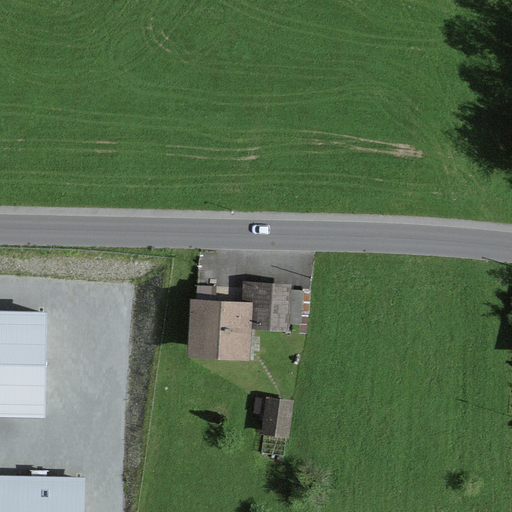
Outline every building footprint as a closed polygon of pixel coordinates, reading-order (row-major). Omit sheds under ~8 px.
[(255,320),(305,323),(309,293),(258,290),(255,320)] [(198,296),(194,347),(243,350),(246,309),(213,307),(214,297),(198,296)] [(44,307),(0,305),(0,412),(42,414),(44,307)] [(269,399),(264,431),(286,434),(290,402),(269,399)] [(80,511),(81,480),(0,478),(0,511),(80,511)]
